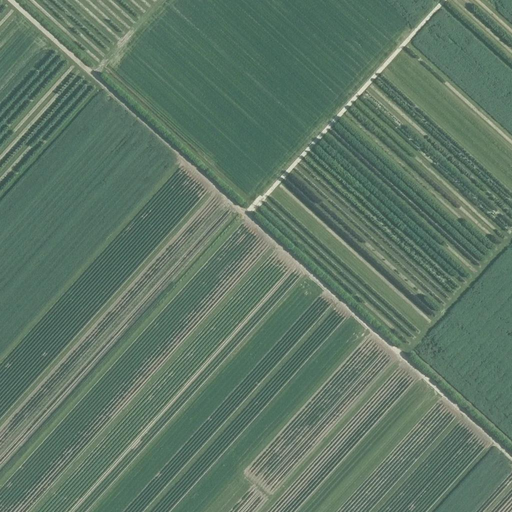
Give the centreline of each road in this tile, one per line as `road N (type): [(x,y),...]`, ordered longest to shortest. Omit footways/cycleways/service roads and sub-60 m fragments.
road 1 (track): [(8,0),(511,456)]
road 2 (track): [(445,0),(247,216)]
